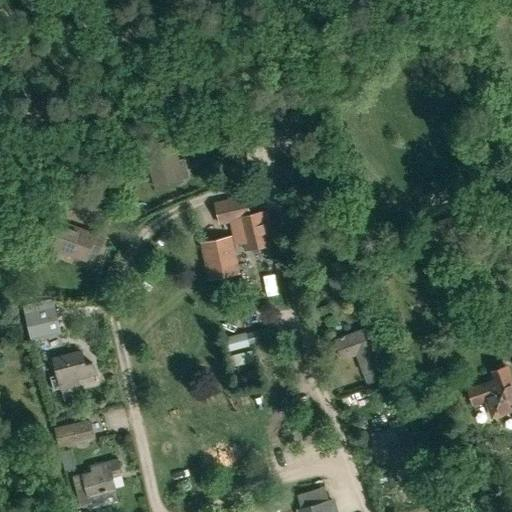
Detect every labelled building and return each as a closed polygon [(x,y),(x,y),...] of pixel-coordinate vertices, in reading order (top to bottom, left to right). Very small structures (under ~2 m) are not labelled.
[(290,107),(267,108),(267,128),(260,128),(260,134),(268,134),(268,145),(278,145),(278,134),(291,134),(290,107)] [(156,186),(181,180),(171,141),(150,147),(157,173),(153,176),(156,186)] [(109,205),(89,184),(76,196),(96,217),(109,205)] [(246,195),(214,202),(219,225),(230,222),(229,219),(251,214),(246,195)] [(475,210),(424,227),(432,249),(482,232),(475,210)] [(240,219),(246,243),(248,249),(270,243),(267,235),(272,234),(268,219),(264,220),(262,213),(240,219)] [(67,226),(58,249),(86,259),(90,249),(98,252),(103,239),(67,226)] [(234,262),(237,261),(232,239),(203,245),(207,266),(215,264),(218,278),(236,274),(234,262)] [(363,297),(348,257),(331,263),(336,276),(328,279),(334,295),(349,289),(353,301),(363,297)] [(61,334),(55,307),(25,314),(31,340),(61,334)] [(363,373),(382,366),(368,329),(335,341),(344,366),(358,361),(363,373)] [(229,351),(246,347),(243,335),(226,339),(229,351)] [(91,364),(85,365),(82,352),(55,359),(62,389),(76,385),(74,379),(94,374),(91,364)] [(232,357),(233,374),(253,373),(252,356),(232,357)] [(488,399),(494,415),(511,408),(511,387),(509,378),(469,392),(474,404),(488,399)] [(354,395),(356,407),(373,403),(371,391),(354,395)] [(93,439),(89,420),(58,427),(63,445),(93,439)] [(374,436),(379,458),(409,451),(402,420),(390,423),(391,432),(374,436)] [(91,467),(93,473),(74,478),(81,505),(91,503),(89,497),(116,490),(112,475),(120,473),(116,460),(91,467)] [(297,509),(297,511),(339,511),(335,497),(297,509)]
